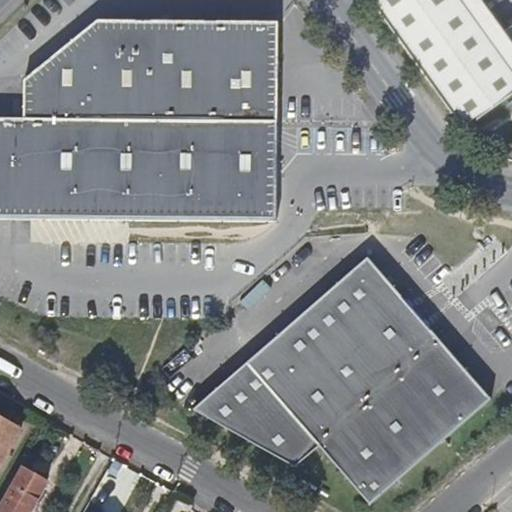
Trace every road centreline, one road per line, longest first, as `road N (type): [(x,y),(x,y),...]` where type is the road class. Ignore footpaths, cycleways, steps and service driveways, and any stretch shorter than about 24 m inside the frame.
road 1 (unclassified): [(511,210),(481,201),(442,174),(298,0)]
road 2 (residential): [(257,511),(0,366)]
